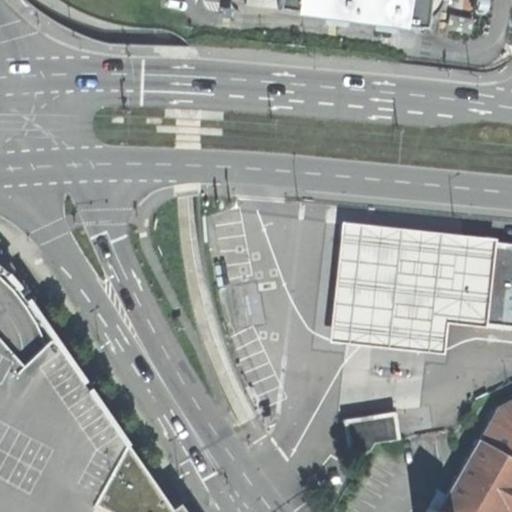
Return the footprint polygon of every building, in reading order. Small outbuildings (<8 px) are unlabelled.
[(275,0),(275,8),(327,14),(326,19),(339,21),(339,16),(378,21),(377,26),(391,28),(392,23),(423,27),(424,19),(427,18),(431,15),(434,13),(437,10),(439,7),(440,4),(441,1),(440,0),(275,0)] [(487,290),(492,241),(493,238),(479,236),(339,221),(325,340),(440,353),(444,322),(483,326),(487,290)] [(511,243),(492,241),(487,290),(483,326),(511,329),(511,243)] [(181,511),(174,501),(166,507),(125,449),(48,338),(21,299),(8,281),(1,272),(0,271),(0,511),(181,511)] [(422,511),(511,511),(511,396),(495,405),(434,511),(426,507),(422,511)] [(346,453),(368,449),(371,441),(397,437),(395,424),(392,410),(340,419),(343,433),(346,453)]
